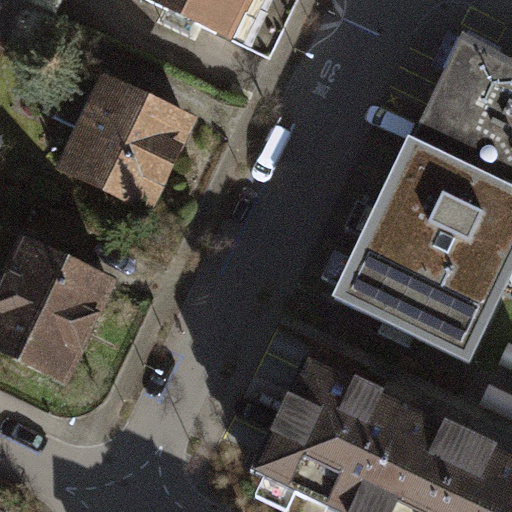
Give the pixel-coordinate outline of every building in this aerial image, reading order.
[(24,0),(0,0),(0,34),(39,53),(58,16),(24,0)] [(24,0),(58,16),(65,0),(24,0)] [(134,0),(226,45),(248,0),(134,0)] [(412,143),(511,190),(511,67),(463,40),(412,143)] [(145,216),(191,122),(98,77),(52,172),(145,216)] [(511,280),(511,190),(412,143),(337,301),(472,365),(511,280)] [(0,355),(69,389),(118,287),(18,240),(0,277),(0,355)] [(327,511),(437,511),(472,440),(307,361),(252,475),(327,511)] [(511,511),(511,458),(472,440),(437,511),(511,511)]
